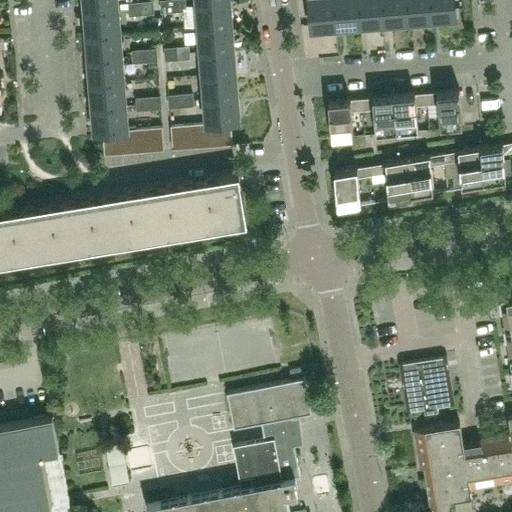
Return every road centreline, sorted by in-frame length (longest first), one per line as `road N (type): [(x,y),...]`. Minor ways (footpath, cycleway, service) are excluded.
road 1 (tertiary): [(0,320),(321,261)]
road 2 (residential): [(368,511),(321,261)]
road 3 (residential): [(281,72),(508,57)]
road 4 (tertiary): [(321,261),(511,228)]
road 5 (residential): [(106,176),(295,155)]
road 6 (residential): [(0,133),(49,129),(39,0)]
